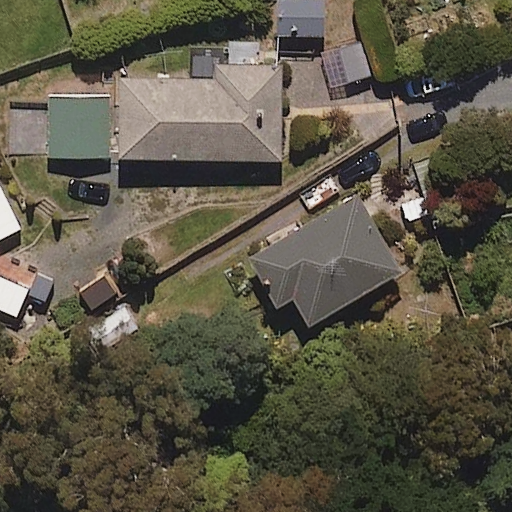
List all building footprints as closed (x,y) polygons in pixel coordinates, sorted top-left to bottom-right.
[(323,28),(323,0),(276,0),(276,28),(323,28)] [(339,0),(346,39),(322,42),(327,77),(395,66),(392,45),(385,0),(339,0)] [(281,56),(217,55),(217,71),(120,69),(119,145),(280,148),(281,56)] [(108,87),(48,89),(50,150),(109,148),(108,87)] [(399,262),(357,185),(248,245),(275,294),(293,284),(309,312),(399,262)]
